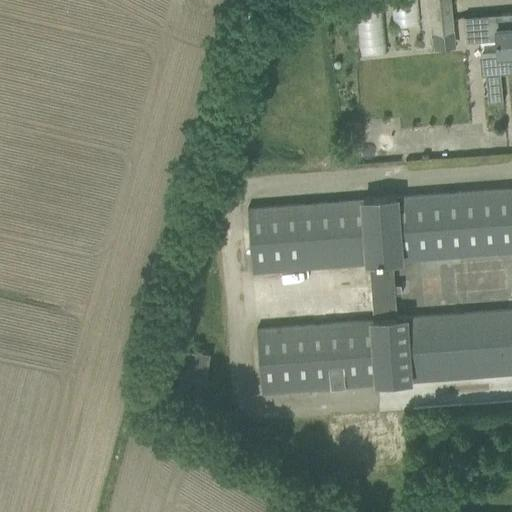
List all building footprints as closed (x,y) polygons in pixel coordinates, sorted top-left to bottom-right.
[(355,0),(361,53),(387,50),(381,0),(355,0)] [(390,0),(392,24),(419,22),(418,0),(390,0)] [(451,0),(429,0),(433,34),(435,49),(456,47),(451,0)] [(511,70),(511,12),(464,17),(466,42),(496,39),(498,53),(481,55),(482,73),(511,70)] [(343,124),(344,135),(360,133),(359,123),(343,124)] [(335,153),(330,159),(330,167),(344,166),(343,152),(335,153)] [(395,318),(393,293),(401,292),(400,284),(392,285),(391,262),(399,261),(400,260),(511,251),(511,187),(247,208),(252,271),(371,262),(375,320),(258,329),(263,392),(372,383),(375,385),(403,382),(405,381),(511,372),(511,308),(405,317),(395,318)] [(210,353),(177,347),(174,374),(206,378),(210,353)]
